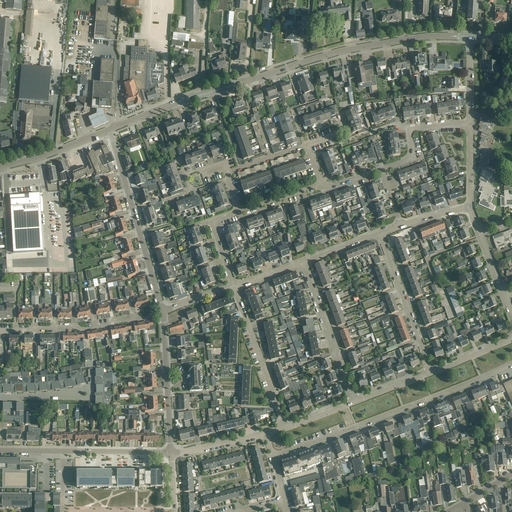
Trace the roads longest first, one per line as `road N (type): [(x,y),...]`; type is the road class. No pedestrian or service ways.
road 1 (tertiary): [(470,37),(334,54),(108,131)]
road 2 (residential): [(272,455),(511,363)]
road 3 (residential): [(162,311),(108,131)]
road 4 (residential): [(170,452),(0,451)]
road 5 (residential): [(0,330),(84,330),(162,311)]
road 6 (residential): [(284,428),(234,286)]
road 7 (residential): [(431,372),(379,233)]
road 8 (residential): [(354,402),(303,263)]
road 9 (residential): [(170,452),(162,311)]
